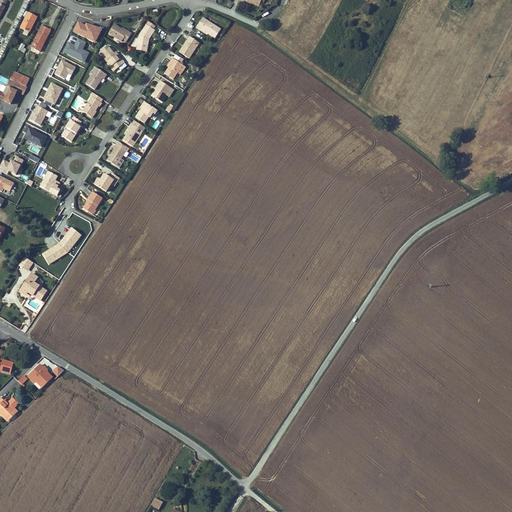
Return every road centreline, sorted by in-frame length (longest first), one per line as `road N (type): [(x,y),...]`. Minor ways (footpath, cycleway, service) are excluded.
road 1 (unclassified): [(22,337),(192,442),(244,488),(403,247),(511,181)]
road 2 (track): [(428,154),(252,23)]
road 3 (residential): [(76,166),(94,159),(196,0)]
road 4 (residential): [(6,147),(75,6)]
